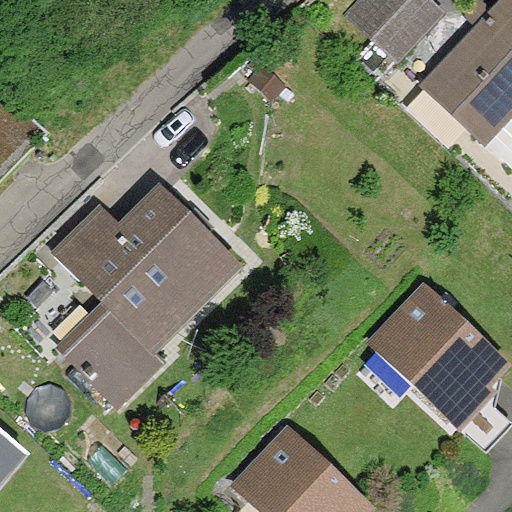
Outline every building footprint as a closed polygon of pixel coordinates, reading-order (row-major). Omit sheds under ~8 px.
[(395,62),(440,14),(424,0),(366,0),(349,18),(395,62)] [(511,0),(508,0),(425,89),(511,170),(511,0)] [(0,179),(44,135),(0,91),(0,179)] [(237,272),(238,270),(206,237),(213,230),(212,229),(208,232),(192,216),(195,212),(194,211),(187,218),(164,195),(123,235),(100,212),(54,258),(79,283),(80,282),(114,316),(68,361),(113,407),(161,360),(146,345),(228,263),(237,272)] [(427,293),(374,349),(449,422),(503,365),(427,293)] [(291,435),(237,492),(258,511),(363,511),(367,508),(291,435)] [(0,486),(24,458),(14,450),(0,437),(0,486)]
